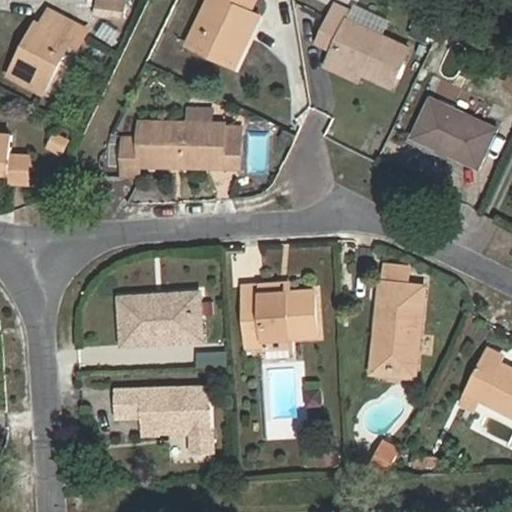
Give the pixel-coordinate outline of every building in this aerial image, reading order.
[(124,0),(97,0),(97,16),(124,16),(124,0)] [(212,0),(192,45),(202,50),(211,29),(206,27),(218,0),(212,0)] [(211,29),(202,50),(240,67),(249,46),(244,44),(257,13),(253,11),(257,0),(218,0),(206,27),(211,29)] [(22,46),(18,44),(4,73),(37,90),(62,38),(57,35),(64,20),(41,9),(35,21),(22,46)] [(337,53),(353,17),(340,11),(323,47),(337,53)] [(244,44),(249,46),(263,15),(257,13),(244,44)] [(395,84),(413,44),(353,17),(337,53),(335,58),(395,84)] [(30,19),(18,44),(22,46),(35,21),(30,19)] [(486,157),(501,124),(435,93),(420,127),(486,157)] [(231,167),(230,140),(230,123),(148,122),(148,130),(149,170),(181,170),(182,162),(214,163),(214,170),(231,170),(231,167)] [(149,170),(148,130),(127,131),(127,179),(148,179),(149,170)] [(63,155),(70,138),(54,132),(47,149),(63,155)] [(248,140),(230,140),(231,167),(247,167),(248,140)] [(0,181),(17,183),(18,158),(19,145),(0,144),(0,181)] [(18,158),(17,183),(17,192),(32,192),(32,158),(18,158)] [(181,170),(214,170),(214,163),(182,162),(181,170)] [(258,345),(275,345),(274,339),(298,337),(299,337),(327,334),(322,290),(298,292),(289,293),(288,283),(252,287),(258,345)] [(297,283),(288,283),(289,293),(298,292),(297,283)] [(385,342),(384,352),(382,375),(421,379),(429,292),(385,289),(380,341),(385,342)] [(170,311),(130,313),(132,350),(211,344),(208,298),(169,301),(170,311)] [(129,303),(130,313),(170,311),(169,301),(129,303)] [(298,337),(274,339),(275,345),(276,360),(301,357),(299,337),(298,337)] [(198,351),(198,367),(227,368),(227,351),(198,351)] [(487,353),(484,361),(500,368),(504,361),(487,353)] [(511,374),(500,368),(484,361),(465,398),(511,420),(511,374)] [(217,393),(125,397),(127,426),(150,425),(151,438),(198,437),(199,460),(220,459),(217,393)] [(314,452),(314,465),(338,465),(338,452),(314,452)] [(393,475),(400,460),(383,452),(377,468),(393,475)]
